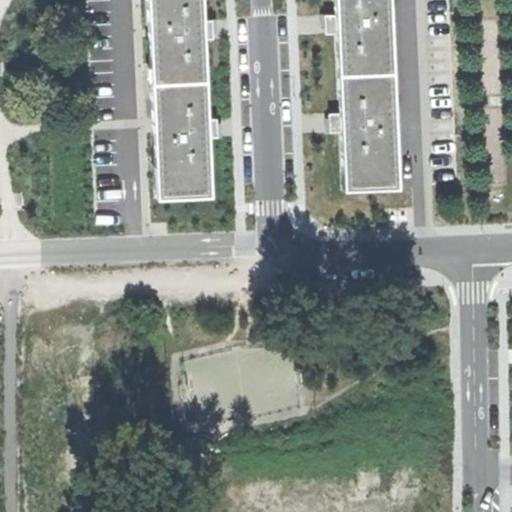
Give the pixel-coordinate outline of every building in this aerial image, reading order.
[(199,0),(146,0),(153,133),(156,197),(209,194),(206,138),(205,119),(201,39),(200,21),(199,0)] [(387,0),(334,0),(335,14),(336,33),(339,113),(340,132),(343,188),(396,186),(387,0)] [(325,34),(336,33),(335,14),(324,15),(324,25),(325,34)] [(211,20),(200,21),(201,39),(212,39),(212,29),(211,20)] [(340,132),(339,113),(328,113),(328,123),(328,133),(340,132)] [(216,118),(205,119),(206,138),(217,138),(217,128),(216,118)]
